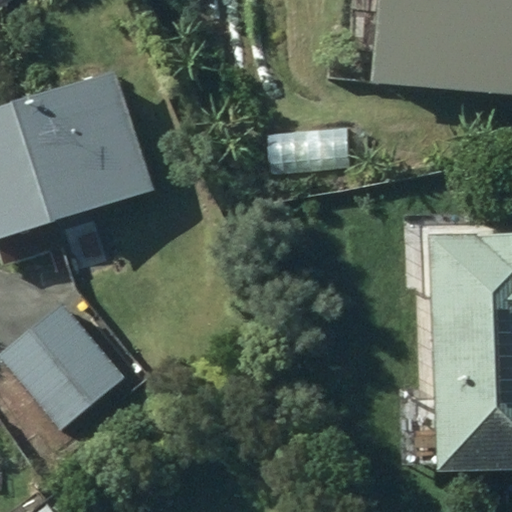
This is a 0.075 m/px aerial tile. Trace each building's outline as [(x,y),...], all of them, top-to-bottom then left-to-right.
[(0,0),(0,11),(13,0),(0,0)] [(511,0),(371,0),(364,97),(511,108),(511,0)] [(110,85),(0,119),(0,249),(147,203),(110,85)] [(424,416),(401,417),(402,447),(426,447),(427,470),(511,469),(511,231),(421,233),(424,416)] [(57,304),(0,348),(0,363),(52,431),(117,382),(57,304)]
